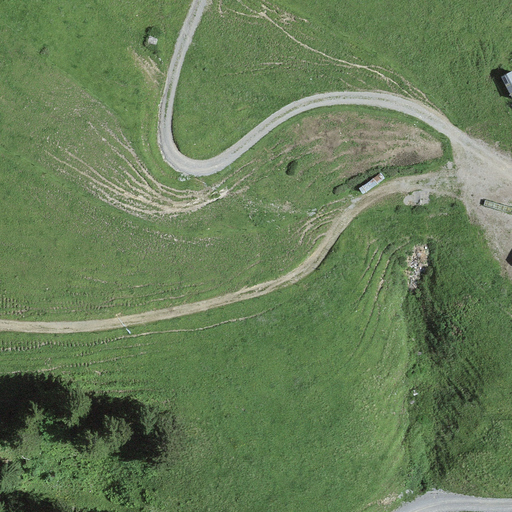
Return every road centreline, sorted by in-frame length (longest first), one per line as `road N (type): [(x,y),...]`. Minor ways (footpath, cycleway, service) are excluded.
road 1 (track): [(0,326),(106,328),(275,287),(315,269),(358,207),(416,181),(500,173)]
road 2 (track): [(500,173),(414,110),(342,96),(274,124),(210,167),(176,161),(161,139),(200,0)]
